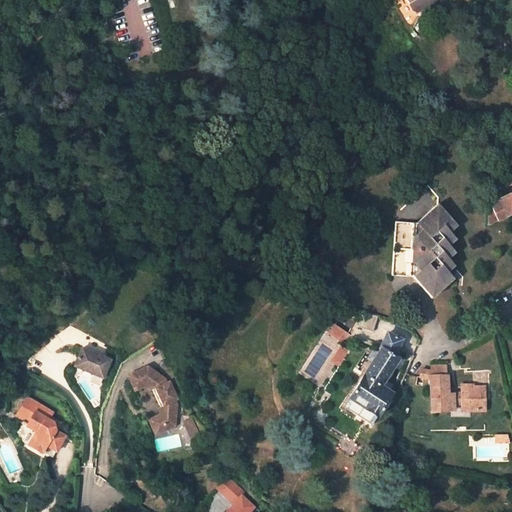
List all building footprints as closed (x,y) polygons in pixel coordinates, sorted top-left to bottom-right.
[(431,12),(436,0),(406,0),(412,10),(419,12),(425,9),(431,12)] [(500,200),(490,205),(492,209),(497,221),(511,213),(511,192),(499,199),(500,200)] [(457,225),(437,204),(415,223),(413,277),(425,291),(437,293),(453,279),(447,272),(444,268),(451,262),(448,259),(455,252),(448,245),(456,239),(450,232),(457,225)] [(497,221),(492,209),(487,211),(486,226),(497,221)] [(392,275),(413,277),(415,223),(395,222),(392,275)] [(454,266),(451,262),(444,268),(447,272),(454,266)] [(334,326),(329,333),(346,343),(350,337),(334,326)] [(372,426),(392,393),(381,386),(398,359),(394,356),(401,340),(387,333),(380,347),(342,407),(372,426)] [(112,360),(83,348),(76,366),(104,378),(112,360)] [(165,378),(147,366),(128,376),(135,390),(145,385),(153,388),(162,407),(160,414),(149,420),(156,434),(176,424),(177,403),(175,399),(177,398),(169,381),(167,382),(165,378)] [(431,397),(431,413),(454,412),(453,404),(463,404),(468,404),(469,411),(485,410),(484,386),(473,387),(473,385),(461,385),(462,394),(448,395),(447,376),(445,376),(445,368),(429,368),(429,371),(421,369),(420,377),(430,379),(431,397)] [(54,413),(28,397),(17,416),(22,419),(26,418),(30,421),(29,423),(34,427),(33,430),(36,432),(34,436),(36,441),(32,447),(43,454),(47,447),(57,453),(66,438),(56,432),(54,423),(49,420),(54,413)] [(200,434),(193,421),(185,425),(192,438),(200,434)] [(505,443),(502,435),(494,436),(494,443),(505,443)] [(34,436),(28,438),(24,444),(32,447),(36,441),(34,436)] [(52,460),(57,453),(47,447),(43,454),(52,460)] [(223,493),(234,482),(227,476),(217,487),(223,493)] [(223,493),(234,503),(242,495),(245,492),(234,482),(223,493)] [(234,503),(225,511),(251,511),(250,511),(254,507),(242,495),(234,503)]
